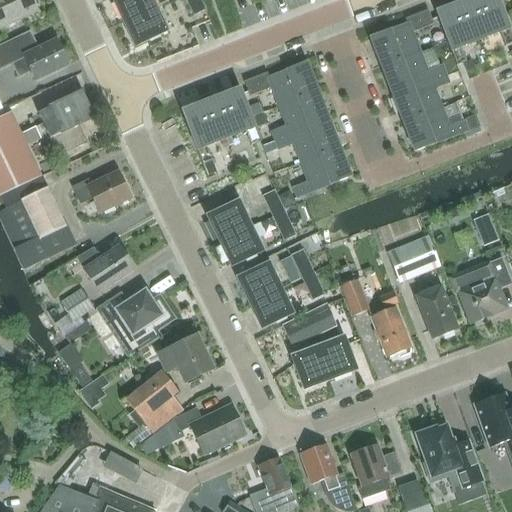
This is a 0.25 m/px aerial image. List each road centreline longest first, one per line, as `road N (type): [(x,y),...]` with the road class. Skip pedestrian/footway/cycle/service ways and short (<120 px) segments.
road 1 (residential): [(284,439),(120,95)]
road 2 (residential): [(0,332),(96,434),(183,483),(284,439)]
road 3 (residential): [(120,95),(362,0)]
road 4 (residential): [(284,439),(511,351)]
